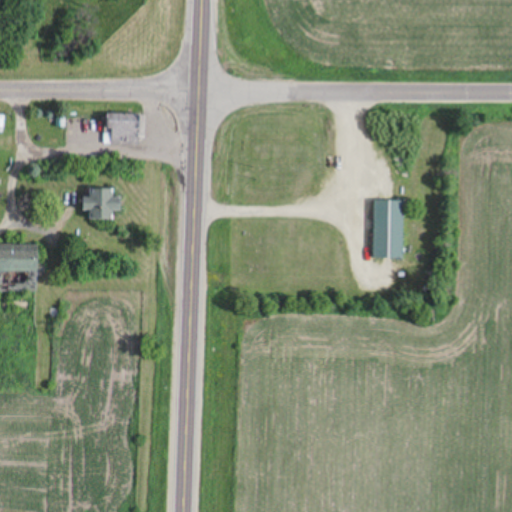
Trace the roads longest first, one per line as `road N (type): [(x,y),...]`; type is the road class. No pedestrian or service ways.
road 1 (trunk): [(181,511),(198,0)]
road 2 (secondary): [(0,91),(511,96)]
